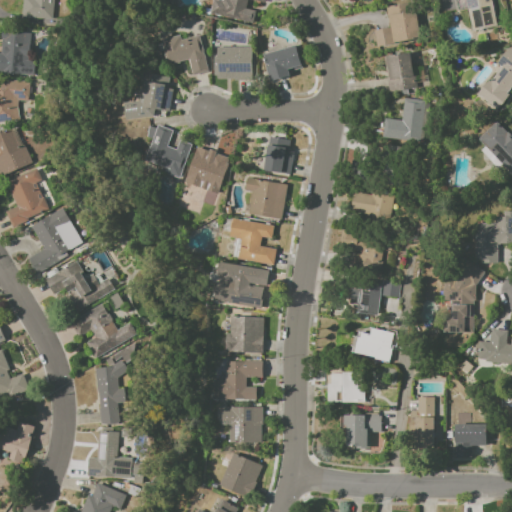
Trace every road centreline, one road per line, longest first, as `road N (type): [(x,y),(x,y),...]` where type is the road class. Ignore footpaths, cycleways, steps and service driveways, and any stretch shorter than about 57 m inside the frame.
road 1 (residential): [(280,511),(296,482),(299,298),(332,79),(306,0)]
road 2 (residential): [(0,269),(39,325),(62,379),(64,415),(36,511)]
road 3 (residential): [(511,484),(296,482)]
road 4 (residential): [(330,110),(205,106)]
